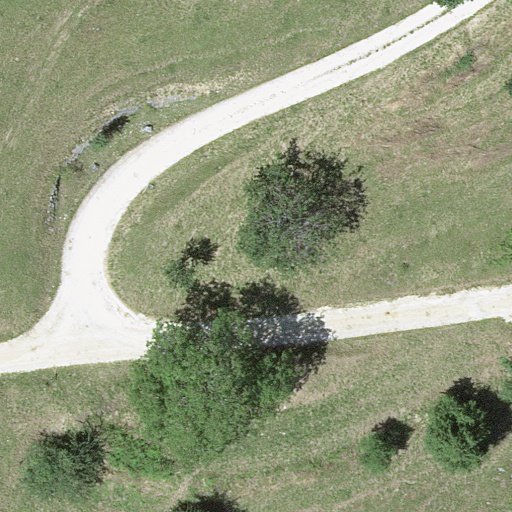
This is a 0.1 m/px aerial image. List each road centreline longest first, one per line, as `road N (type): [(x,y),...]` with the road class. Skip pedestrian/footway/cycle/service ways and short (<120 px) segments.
road 1 (track): [(106,349),(93,283),(111,213),(200,134),(384,52),(459,0)]
road 2 (track): [(511,305),(106,349)]
